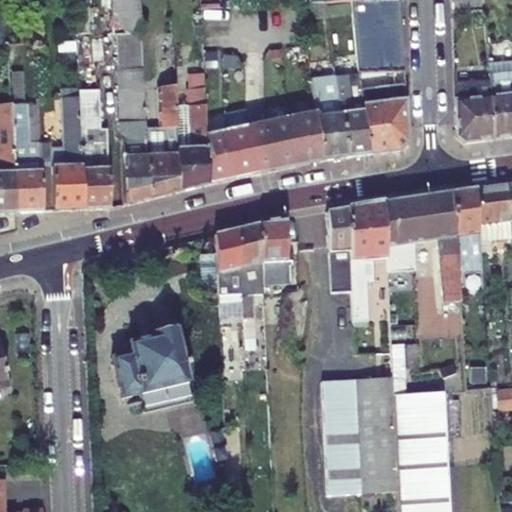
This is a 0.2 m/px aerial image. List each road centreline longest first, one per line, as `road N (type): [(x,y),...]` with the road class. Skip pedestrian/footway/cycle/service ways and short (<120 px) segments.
road 1 (tertiary): [(431,175),(306,194),(55,251)]
road 2 (residential): [(55,251),(65,511)]
road 3 (residential): [(424,0),(431,175)]
